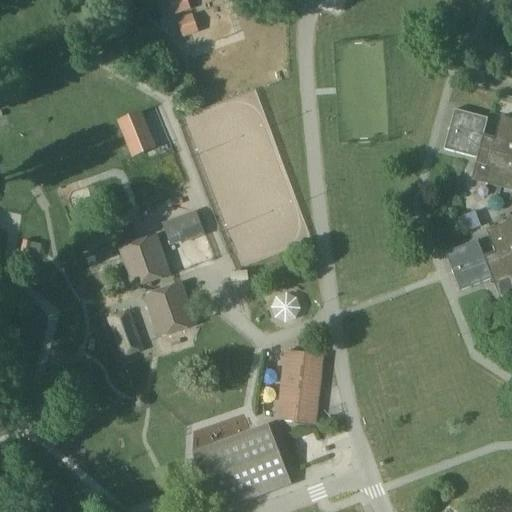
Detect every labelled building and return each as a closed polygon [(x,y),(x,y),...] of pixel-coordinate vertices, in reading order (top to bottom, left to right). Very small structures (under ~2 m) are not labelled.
[(181,29),(196,24),(193,14),(177,20),(181,29)] [(142,112),(118,122),(133,159),(157,150),(142,112)] [(511,119),(502,116),(495,140),(484,137),(489,121),(456,112),(445,151),(479,156),(472,181),(511,191),(511,221),(487,231),(496,254),(485,258),(479,242),(447,255),(462,293),(494,281),(501,301),(511,296),(511,119)] [(163,224),(171,246),(181,242),(183,246),(206,237),(197,211),(163,224)] [(133,290),(164,280),(172,277),(158,235),(119,249),(133,290)] [(143,297),(159,340),(198,326),(183,282),(143,297)] [(129,311),(106,319),(121,359),(143,350),(129,311)] [(315,424),(323,357),(287,352),(279,420),(315,424)] [(214,511),(221,511),(292,485),(268,424),(192,453),(214,511)]
